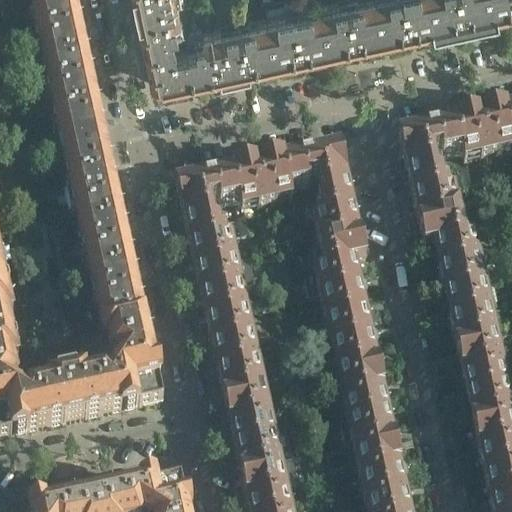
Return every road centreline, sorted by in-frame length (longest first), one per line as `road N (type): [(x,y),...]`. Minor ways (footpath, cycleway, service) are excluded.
road 1 (residential): [(449,511),(364,104)]
road 2 (residential): [(136,153),(190,420)]
road 3 (residential): [(364,104),(136,153)]
road 4 (residential): [(0,500),(198,457)]
road 5 (residential): [(190,420),(0,462)]
road 6 (residential): [(103,0),(136,153)]
road 7 (residential): [(511,69),(364,104)]
